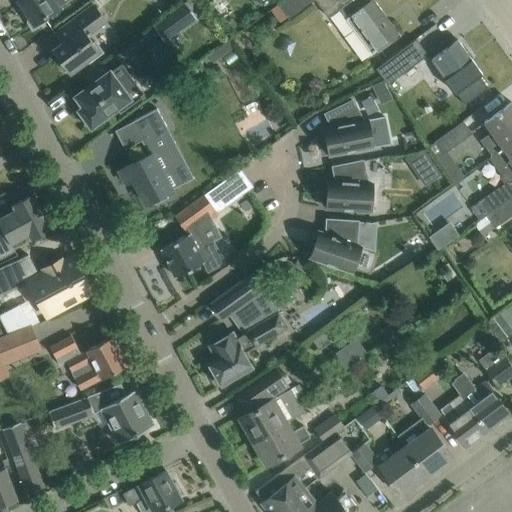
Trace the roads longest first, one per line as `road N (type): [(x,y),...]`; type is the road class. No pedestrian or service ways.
road 1 (residential): [(149,335),(0,48)]
road 2 (residential): [(283,148),(289,200),(255,258),(149,335)]
road 3 (residential): [(31,511),(94,490),(199,430)]
road 4 (residential): [(400,511),(511,430)]
